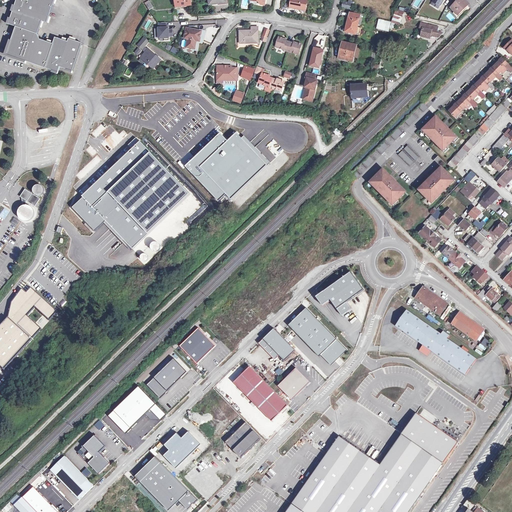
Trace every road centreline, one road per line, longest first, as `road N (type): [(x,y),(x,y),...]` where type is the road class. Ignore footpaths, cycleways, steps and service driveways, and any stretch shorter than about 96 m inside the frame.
road 1 (track): [(0,469),(332,146)]
road 2 (unclassified): [(370,258),(327,268),(74,511)]
road 3 (residential): [(337,0),(327,27),(233,20),(188,85),(0,93)]
road 4 (unclassified): [(212,511),(351,370),(395,282)]
road 5 (residential): [(511,19),(356,187),(388,242)]
road 6 (residential): [(332,146),(482,0)]
